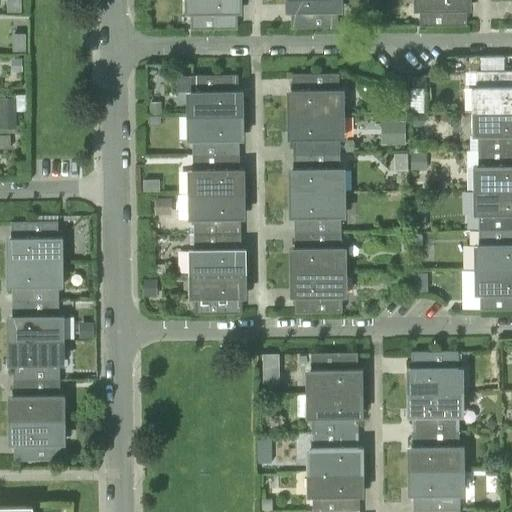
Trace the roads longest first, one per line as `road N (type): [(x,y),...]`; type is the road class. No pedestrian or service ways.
road 1 (residential): [(113,49),(511,43)]
road 2 (residential): [(120,332),(511,327)]
road 3 (residential): [(122,511),(120,332)]
road 4 (residential): [(120,332),(116,188)]
road 5 (residential): [(116,188),(113,49)]
